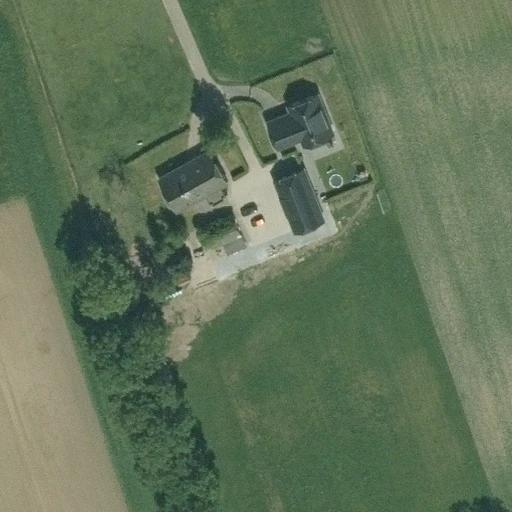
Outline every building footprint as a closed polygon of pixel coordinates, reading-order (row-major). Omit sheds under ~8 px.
[(294,114),(271,123),(280,147),(304,138),(306,144),(334,133),(319,94),(291,105),(294,114)] [(202,196),(228,182),(210,150),(185,164),(202,196)] [(202,196),(185,164),(159,179),(177,210),(202,196)] [(296,232),(324,221),(303,168),(275,179),(296,232)] [(315,179),(329,205),(348,194),(334,169),(315,179)] [(186,230),(181,211),(168,214),(172,233),(186,230)] [(211,249),(223,244),(242,235),(233,215),(202,228),(211,249)] [(242,235),(223,244),(227,255),(247,246),(242,235)]
